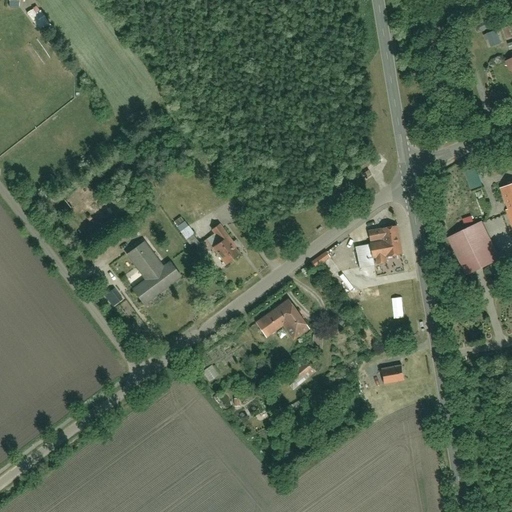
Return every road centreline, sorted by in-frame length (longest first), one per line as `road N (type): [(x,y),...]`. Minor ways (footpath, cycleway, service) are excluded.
road 1 (tertiary): [(409,182),(464,511)]
road 2 (residential): [(409,182),(144,378)]
road 3 (residential): [(0,187),(144,378)]
road 4 (residential): [(144,378),(0,485)]
road 5 (tertiary): [(379,0),(407,170)]
